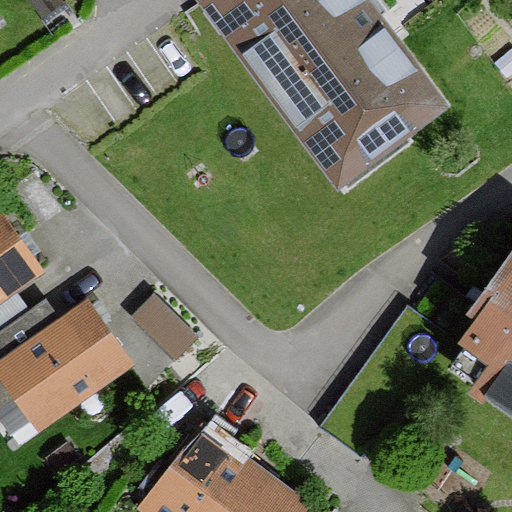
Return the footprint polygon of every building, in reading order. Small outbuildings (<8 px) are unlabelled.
[(194,0),(338,191),(447,109),(364,0),(194,0)] [(0,216),(0,300),(40,273),(0,216)] [(511,236),(447,331),(453,335),(441,354),(474,377),(456,403),(511,441),(511,236)] [(176,348),(195,332),(159,289),(140,305),(176,348)] [(129,367),(85,303),(0,362),(0,374),(38,430),(129,367)] [(306,511),(191,433),(135,511),(306,511)]
